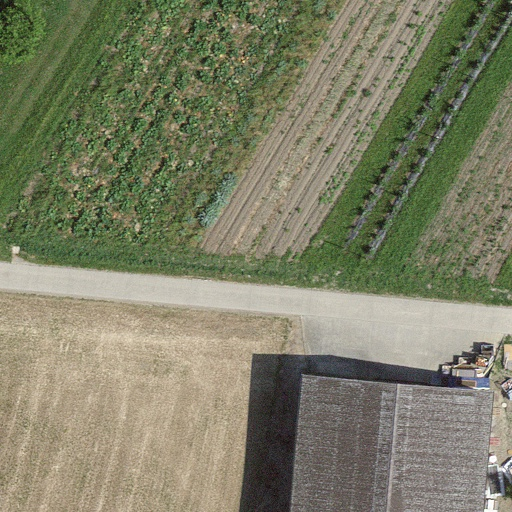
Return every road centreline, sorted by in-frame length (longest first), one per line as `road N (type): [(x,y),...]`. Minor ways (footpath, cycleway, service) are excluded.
road 1 (track): [(0,278),(318,307)]
road 2 (unclassified): [(318,307),(511,322)]
